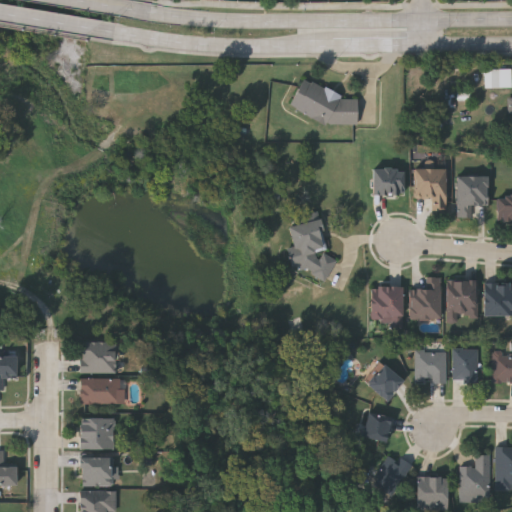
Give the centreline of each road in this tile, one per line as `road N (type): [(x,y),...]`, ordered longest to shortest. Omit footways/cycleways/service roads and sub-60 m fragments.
road 1 (secondary): [(511,19),(235,22),(151,12)]
road 2 (secondary): [(118,32),(230,46),(335,45)]
road 3 (residential): [(52,511),(54,357)]
